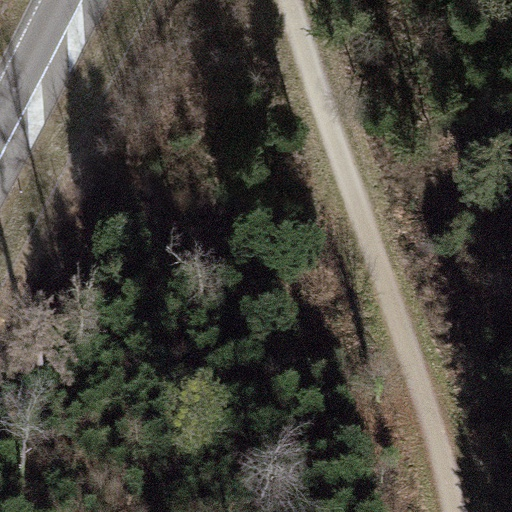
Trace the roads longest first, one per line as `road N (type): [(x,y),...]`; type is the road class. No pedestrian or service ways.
road 1 (track): [(284,0),(390,292),(455,511)]
road 2 (motorway): [(0,130),(65,0)]
